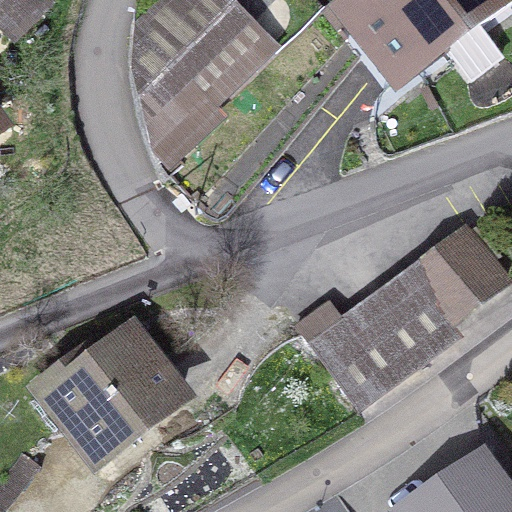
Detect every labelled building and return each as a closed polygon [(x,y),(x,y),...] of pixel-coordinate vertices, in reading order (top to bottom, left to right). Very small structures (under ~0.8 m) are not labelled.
[(42,0),(0,0),(0,28),(12,41),(48,6),(42,0)] [(220,111),(282,53),(228,0),(155,0),(156,1),(133,24),(131,78),(150,155),(168,176),(228,121),(220,111)] [(511,0),(366,0),(346,16),(372,52),(387,42),(408,71),(439,48),(466,83),(498,60),(475,31),(511,3),(511,0)] [(463,238),(312,350),(359,409),(429,364),(452,330),(446,323),(500,281),(463,238)] [(42,392),(96,462),(178,400),(130,337),(93,366),(86,357),(42,392)] [(403,511),(511,511),(511,504),(481,459),(403,511)]
